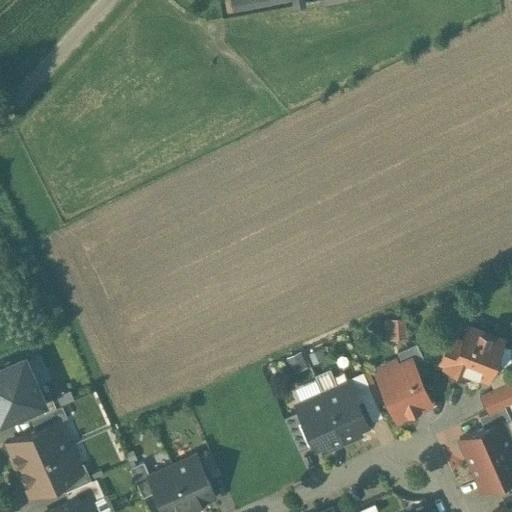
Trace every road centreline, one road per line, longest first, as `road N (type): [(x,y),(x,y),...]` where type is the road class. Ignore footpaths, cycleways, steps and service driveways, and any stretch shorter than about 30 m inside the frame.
road 1 (residential): [(459,511),(426,438),(262,511)]
road 2 (unclassified): [(102,0),(0,110)]
